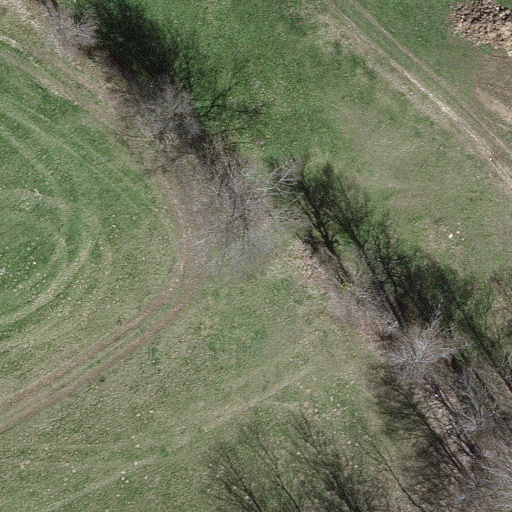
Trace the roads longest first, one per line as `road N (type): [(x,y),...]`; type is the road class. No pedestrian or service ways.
road 1 (track): [(0,403),(78,368),(267,244),(329,181),(352,133),(351,79),(323,0)]
road 2 (track): [(324,0),(511,155)]
